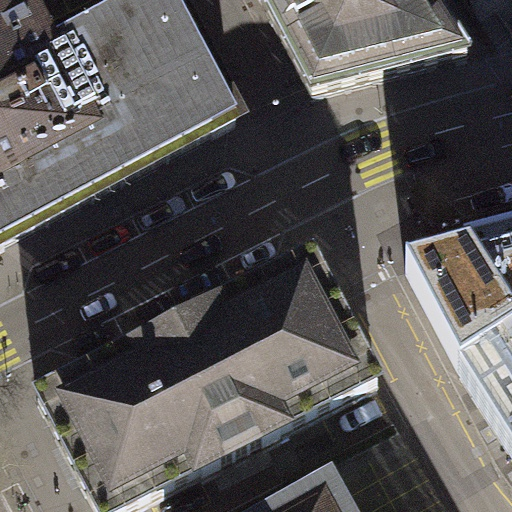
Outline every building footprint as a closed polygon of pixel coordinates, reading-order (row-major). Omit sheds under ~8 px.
[(0,137),(18,174),(0,184),(0,256),(234,129),(165,0),(47,62),(24,122),(0,135),(0,137)] [(13,0),(0,0),(0,184),(18,174),(0,137),(0,135),(24,122),(47,62),(13,0)] [(258,0),(313,103),(382,85),(469,63),(427,0),(258,0)] [(511,238),(503,241),(464,251),(468,259),(406,275),(460,379),(484,417),(511,461),(511,238)] [(313,268),(38,408),(50,431),(91,511),(147,511),(378,395),(313,268)] [(334,511),(329,501),(309,511),(334,511)]
